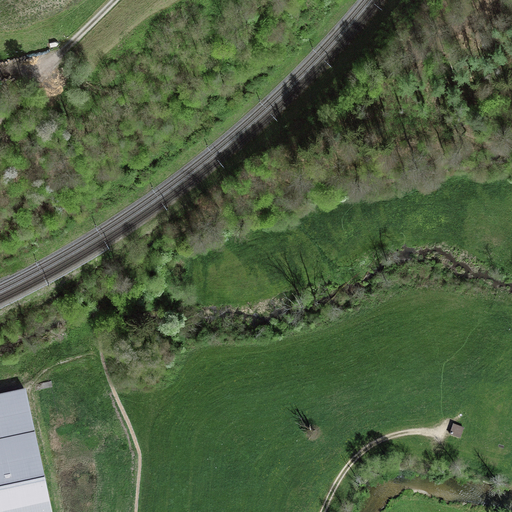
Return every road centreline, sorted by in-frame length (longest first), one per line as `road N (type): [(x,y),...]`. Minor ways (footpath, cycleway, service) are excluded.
road 1 (track): [(321,511),(361,451),(399,434),(439,434)]
road 2 (track): [(0,68),(44,63),(114,0)]
